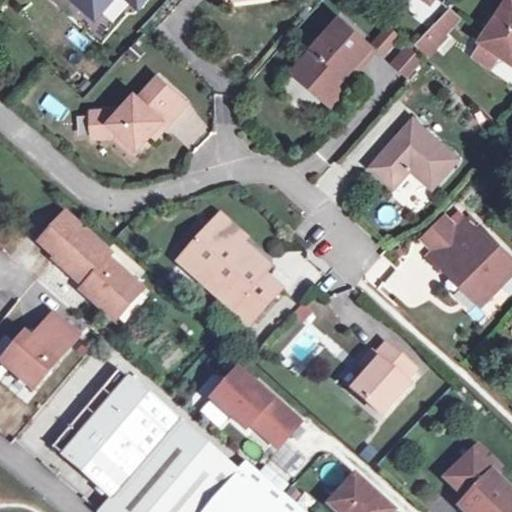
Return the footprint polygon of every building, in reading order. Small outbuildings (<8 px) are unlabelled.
[(75,0),(98,19),(114,0),(125,0),(136,9),(143,0),(75,0)] [(511,0),(509,0),(481,43),(484,44),(501,56),(511,63),(511,0)] [(435,24),(450,9),(441,1),(427,16),(435,24)] [(458,17),(450,9),(435,24),(423,38),(435,50),(443,40),(439,37),(458,17)] [(294,72),(322,97),(333,85),(341,92),(352,79),(348,76),(356,66),(373,47),(341,19),(294,72)] [(501,56),(484,44),(475,57),(493,69),(501,56)] [(422,59),(409,48),(395,64),(408,75),(422,59)] [(162,124),(165,128),(186,105),(158,79),(138,101),(134,98),(121,112),(90,114),(92,140),(113,138),(122,138),(137,152),(151,136),(162,124)] [(330,104),(341,92),(333,85),(322,97),(330,104)] [(50,93),(41,104),(61,121),(70,110),(50,93)] [(411,169),(433,188),(458,160),(414,120),(372,168),(394,188),(411,169)] [(162,124),(151,136),(155,140),(165,128),(162,124)] [(122,138),(113,138),(133,156),(137,152),(122,138)] [(107,251),(66,215),(42,241),(56,254),(53,257),(92,292),(88,296),(116,320),(143,290),(104,255),(107,251)] [(265,274),(266,273),(234,244),(242,235),(220,216),(179,262),(233,310),(238,304),(255,319),(282,290),(265,274)] [(436,250),(457,230),(443,217),(423,237),(436,250)] [(446,265),(459,279),(463,283),(461,285),(482,305),(511,275),(511,257),(482,227),(477,232),(466,220),(457,230),(436,250),(429,257),(441,269),(446,265)] [(234,244),(266,273),(271,268),(243,243),(246,239),(242,235),(234,244)] [(250,325),(255,319),(238,304),(233,310),(250,325)] [(79,337),(53,314),(32,340),(25,334),(2,362),(34,390),(79,337)] [(376,356),(372,353),(361,366),(369,373),(353,390),(382,415),(408,385),(405,382),(415,370),(387,344),(376,356)] [(306,511),(246,461),(237,471),(118,370),(53,447),(113,498),(100,511),(306,511)] [(238,371),(213,399),(247,430),(252,424),(279,448),(301,423),(273,399),(272,401),(253,384),(238,371)] [(255,382),(253,384),(272,401),(273,399),(255,382)] [(511,511),(511,493),(493,474),(499,467),(479,447),(460,465),(467,472),(455,484),(468,498),(461,505),(467,511),(511,511)] [(460,465),(448,477),(455,484),(467,472),(460,465)] [(355,475),(329,504),(337,511),(393,511),(394,511),(355,475)]
